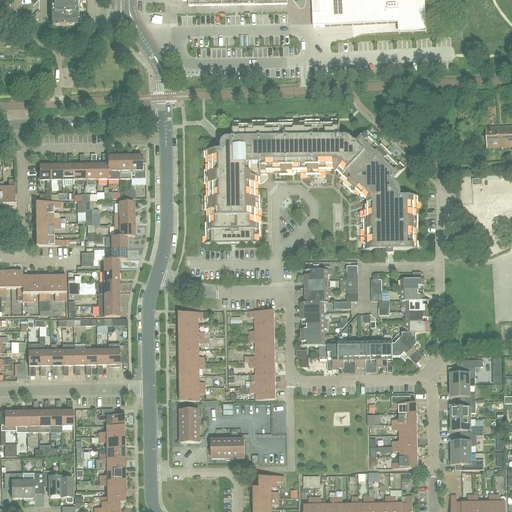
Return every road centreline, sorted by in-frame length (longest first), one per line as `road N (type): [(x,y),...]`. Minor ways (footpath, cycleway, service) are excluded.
road 1 (residential): [(290,383),(288,296),(216,293)]
road 2 (tertiary): [(157,275),(168,219),(165,119)]
road 3 (residential): [(0,392),(150,390)]
road 4 (unclassified): [(20,124),(165,119)]
road 5 (residential): [(424,381),(290,383)]
road 6 (residential): [(236,511),(236,481),(228,472),(151,473)]
